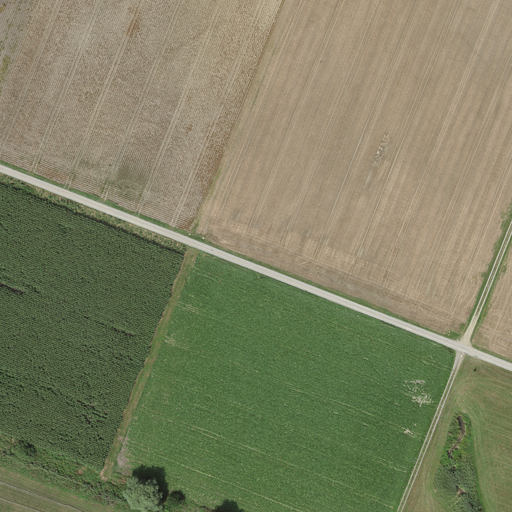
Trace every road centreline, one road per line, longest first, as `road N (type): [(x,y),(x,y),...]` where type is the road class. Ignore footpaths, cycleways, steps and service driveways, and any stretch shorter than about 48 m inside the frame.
road 1 (track): [(511,367),(0,167)]
road 2 (track): [(511,228),(401,511)]
